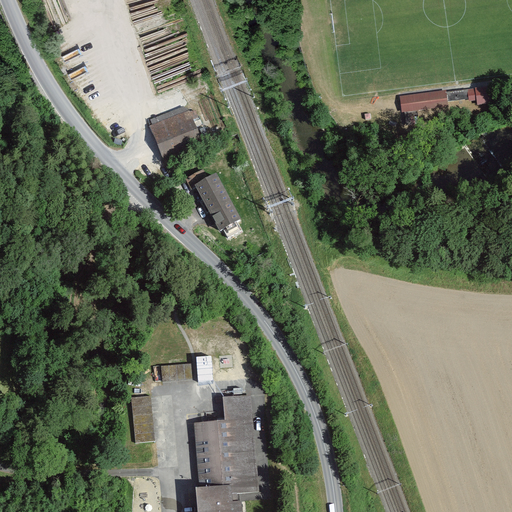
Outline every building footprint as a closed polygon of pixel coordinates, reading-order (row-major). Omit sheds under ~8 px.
[(478,99),(478,102),(494,102),(493,86),(469,87),(469,100),(478,99)] [(451,88),(422,92),(424,105),(453,101),(451,88)] [(190,109),(152,124),(167,162),(205,146),(190,109)] [(242,224),(217,180),(197,191),(222,235),(242,224)] [(212,354),(196,356),(200,382),(215,380),(212,354)] [(192,364),(161,366),(162,382),(193,380),(192,364)] [(155,442),(151,396),(131,398),(135,443),(155,442)] [(196,427),(201,492),(233,490),(234,496),(261,494),(254,401),(225,403),(227,425),(196,427)] [(233,490),(201,492),(198,492),(199,511),(244,511),(244,505),(234,505),(234,496),(233,490)]
